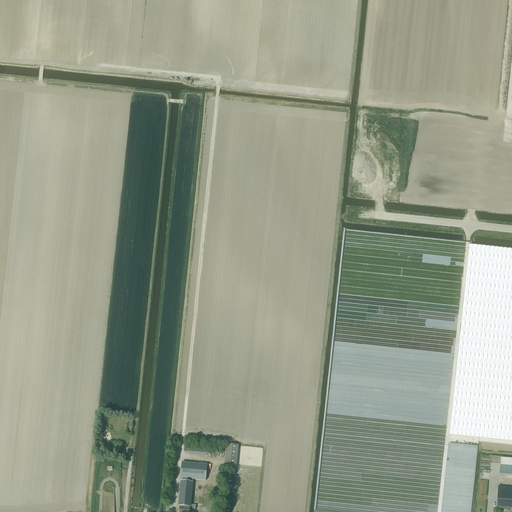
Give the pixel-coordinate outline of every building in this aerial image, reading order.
[(511,250),(469,246),(449,435),(511,441),(511,250)] [(110,445),(109,452),(109,454),(120,455),(122,445),(110,443),(110,445)] [(224,465),(229,466),(236,466),(238,447),(231,446),(226,445),(224,465)] [(499,475),(511,475),(511,459),(501,458),(499,475)] [(181,479),(182,479),(182,482),(181,482),(178,507),(180,507),(179,511),(189,511),(190,509),(196,510),(196,506),(191,505),(193,483),(193,480),(206,481),(207,466),(182,463),(181,479)] [(497,508),(511,509),(511,487),(498,487),(497,508)]
